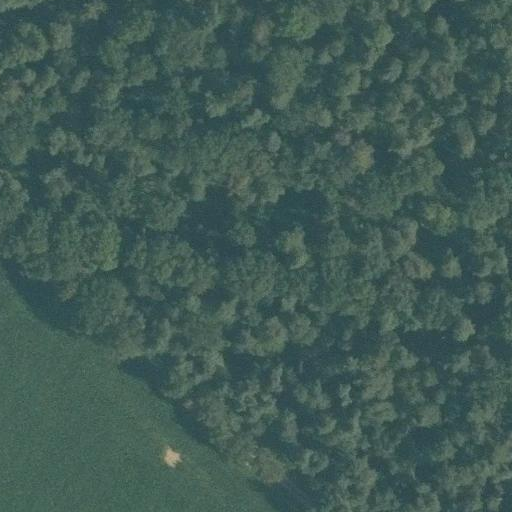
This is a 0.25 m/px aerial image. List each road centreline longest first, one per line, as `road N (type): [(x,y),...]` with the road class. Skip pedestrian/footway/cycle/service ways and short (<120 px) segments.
road 1 (track): [(54,277),(128,225),(511,296)]
road 2 (track): [(307,511),(54,277),(0,241)]
